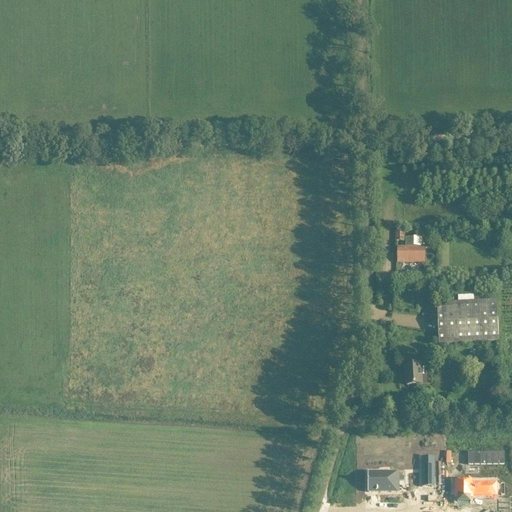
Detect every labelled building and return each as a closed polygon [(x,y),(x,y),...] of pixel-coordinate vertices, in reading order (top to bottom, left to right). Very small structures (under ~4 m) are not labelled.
[(404,231),(395,231),(395,240),(395,241),(396,241),(404,241),(404,231)] [(398,249),(398,262),(423,262),(423,249),(398,249)] [(447,304),(437,304),(439,344),(449,344),(499,341),(497,302),(461,303),(455,304),(454,298),(449,299),(449,304),(447,304)] [(406,373),(407,386),(429,385),(428,376),(421,376),(421,364),(405,365),(405,373),(406,373)] [(422,458),(422,488),(434,488),(434,458),(422,458)] [(368,473),(368,493),(399,493),(399,481),(399,477),(399,473),(390,473),(380,473),(368,473)] [(454,481),(454,495),(457,495),(457,503),(470,503),(470,497),(497,497),(497,496),(501,496),(505,496),(505,484),(497,484),(497,483),(470,483),(470,481),(454,481)]
